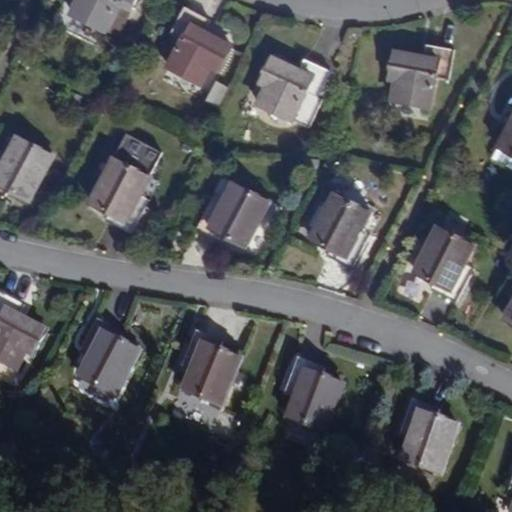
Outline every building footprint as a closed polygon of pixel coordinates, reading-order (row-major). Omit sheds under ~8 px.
[(78,0),(73,12),(107,29),(121,2),(132,8),(136,0),(78,0)] [(210,19),(185,6),(171,32),(183,38),(169,65),(201,82),(210,65),(217,68),(230,44),(204,30),(210,19)] [(423,55),(395,50),(389,78),(397,79),(393,99),(430,106),(435,76),(448,78),(454,48),(425,42),(423,55)] [(329,70),(303,57),(299,66),(273,54),(260,79),(266,82),(257,100),(308,125),(321,99),(316,97),(329,70)] [(511,97),(502,116),(511,121),(511,130),(497,160),(511,168),(511,97)] [(115,155),(90,202),(110,212),(106,218),(131,232),(146,204),(136,199),(139,193),(162,150),(158,148),(127,132),(115,155)] [(21,134),(10,154),(7,160),(0,156),(0,192),(4,195),(8,188),(27,198),(53,152),(21,134)] [(0,156),(7,160),(10,154),(0,148),(0,156)] [(224,208),(211,201),(196,228),(222,242),(226,235),(245,245),(270,199),(238,181),(227,202),(224,208)] [(352,269),(367,241),(353,233),(356,227),(367,208),(335,191),(310,238),(330,248),(326,255),(352,269)] [(136,199),(146,204),(149,198),(139,193),(136,199)] [(214,195),(211,201),(224,208),(227,202),(214,195)] [(456,301),(471,274),(458,267),(461,261),(472,242),(441,225),(415,270),(435,281),(431,287),(456,301)] [(353,233),(367,241),(370,235),(356,227),(353,233)] [(458,267),(471,274),(474,268),(461,261),(458,267)] [(0,357),(17,366),(26,349),(33,352),(45,327),(18,313),(22,303),(0,292),(0,357)] [(98,318),(83,345),(95,352),(92,358),(81,377),(112,394),(137,349),(119,339),(122,332),(98,318)] [(198,331),(186,358),(200,364),(197,370),(188,392),(220,406),(242,357),(221,348),(224,342),(198,331)] [(95,352),(83,345),(80,351),(92,358),(95,352)] [(300,357),(288,386),(302,392),(300,398),(292,419),(325,432),(344,382),(324,375),(327,368),(300,357)] [(200,364),(186,358),(183,364),(197,370),(200,364)] [(302,392),(288,386),(286,393),(300,398),(302,392)] [(414,399),(402,429),(417,435),(414,441),(406,461),(440,474),(459,424),(438,416),(441,410),(414,399)] [(417,435),(402,429),(400,436),(414,441),(417,435)]
